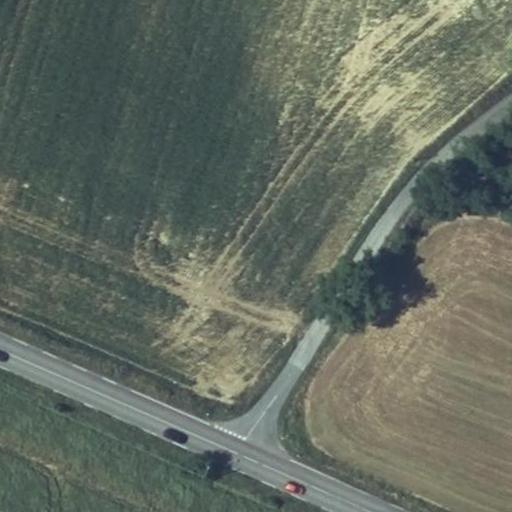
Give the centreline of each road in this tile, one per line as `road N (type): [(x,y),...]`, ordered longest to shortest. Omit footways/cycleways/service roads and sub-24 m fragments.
road 1 (unclassified): [(235,454),(412,189),(511,104)]
road 2 (primary): [(0,351),(235,454)]
road 3 (primary): [(235,454),(365,511)]
